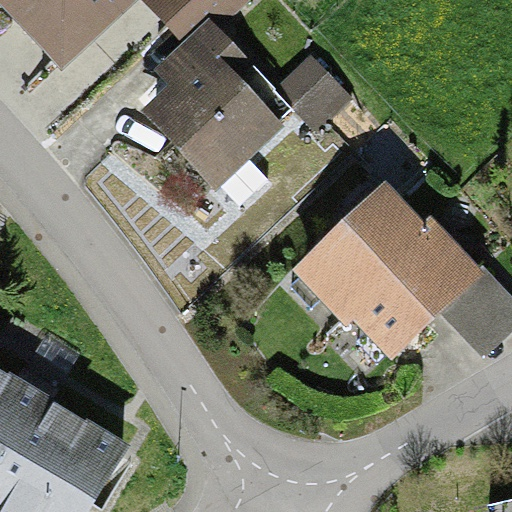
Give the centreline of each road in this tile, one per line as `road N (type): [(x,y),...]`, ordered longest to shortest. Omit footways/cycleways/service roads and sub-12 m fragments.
road 1 (residential): [(0,137),(72,215),(265,502)]
road 2 (residential): [(265,502),(511,382)]
